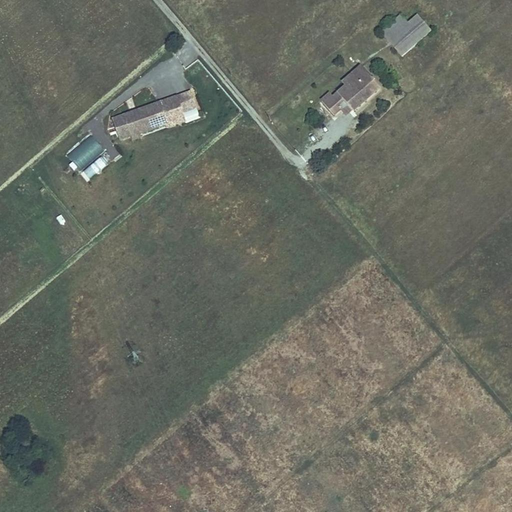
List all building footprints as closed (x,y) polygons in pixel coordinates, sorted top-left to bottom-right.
[(402,57),(431,31),(417,16),(408,24),(401,16),(381,33),(402,57)] [(356,79),(365,71),(361,67),(352,74),(356,79)] [(380,88),(365,71),(356,79),(346,87),(334,98),(330,94),(322,101),(334,115),(340,110),(337,106),(344,100),(354,112),(364,102),(363,101),(366,98),(367,100),(380,88)] [(346,87),(356,79),(352,74),(343,83),(346,87)] [(165,118),(182,112),(177,97),(138,111),(139,113),(126,117),(125,115),(114,120),(121,140),(132,136),(134,140),(140,138),(139,135),(167,125),(168,124),(165,118)] [(352,110),(344,100),(337,106),(340,110),(345,116),(352,110)] [(185,121),(182,112),(165,118),(168,124),(167,125),(168,127),(185,121)] [(89,133),(65,155),(80,171),(104,148),(89,133)] [(104,167),(122,152),(115,144),(98,159),(104,167)]
